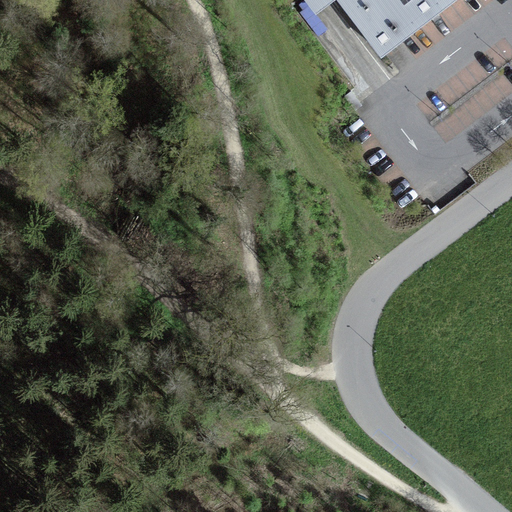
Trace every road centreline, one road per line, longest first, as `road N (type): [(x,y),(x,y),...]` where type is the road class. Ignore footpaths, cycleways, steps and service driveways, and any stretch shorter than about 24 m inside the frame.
road 1 (residential): [(511,179),(380,281),(353,335),(363,399),(482,511)]
road 2 (track): [(194,0),(217,44),(270,357),(301,411)]
road 3 (track): [(0,183),(93,239),(228,351)]
road 4 (track): [(450,511),(362,466),(301,411)]
